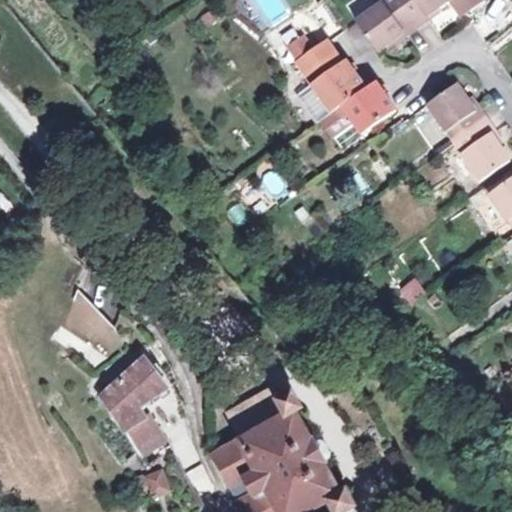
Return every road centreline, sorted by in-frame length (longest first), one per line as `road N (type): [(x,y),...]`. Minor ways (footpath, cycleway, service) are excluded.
road 1 (residential): [(0,147),(180,379),(212,482),(231,511)]
road 2 (residential): [(406,85),(460,50),(478,58),(511,104)]
